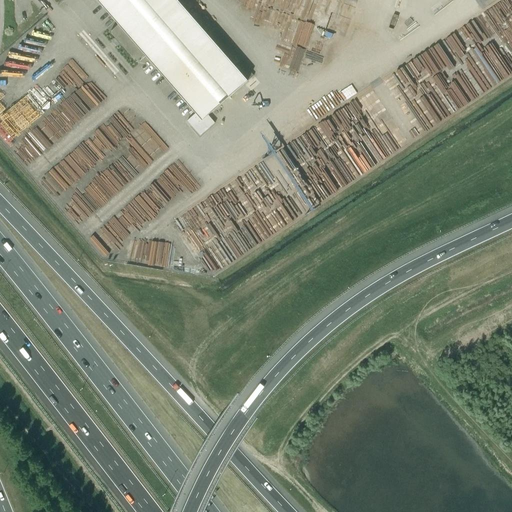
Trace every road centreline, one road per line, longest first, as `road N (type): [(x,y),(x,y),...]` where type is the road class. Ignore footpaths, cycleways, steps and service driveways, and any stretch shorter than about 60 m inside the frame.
road 1 (motorway): [(511,221),(328,322),(244,411),(190,511)]
road 2 (motorway): [(286,511),(0,206)]
road 3 (motorway): [(204,511),(0,252)]
road 4 (unknown): [(188,132),(204,141),(247,137),(450,18)]
road 5 (motorway): [(0,325),(147,511)]
